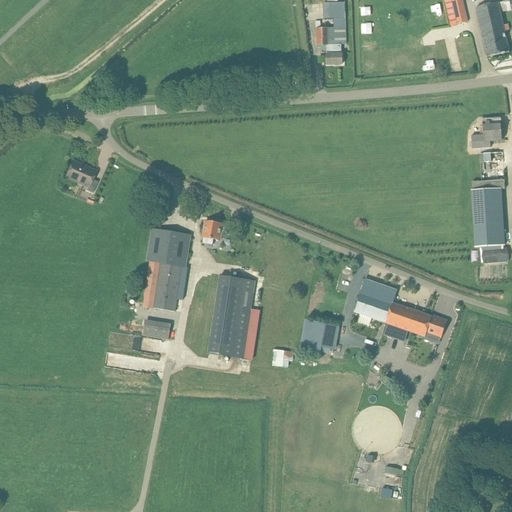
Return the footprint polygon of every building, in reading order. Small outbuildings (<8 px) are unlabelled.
[(461,0),(444,0),(450,26),(466,22),(461,0)] [(499,12),(509,9),(507,1),(476,8),(487,57),(487,58),(509,53),(509,52),(504,31),(509,30),(508,25),(503,26),(499,12)] [(335,28),(317,28),(317,36),(317,46),(326,46),(327,55),(326,55),(326,65),(342,65),(342,55),(338,55),(337,44),(347,44),(346,5),(346,3),(324,4),(324,20),(327,20),(334,20),(335,28)] [(486,142),(492,141),(502,141),(501,122),(483,124),(483,135),(473,136),(474,145),(486,145),(486,142)] [(483,154),(479,154),(480,165),(484,163),(491,162),(491,153),(483,154)] [(73,161),(66,178),(75,182),(89,188),(92,180),(96,172),(73,161)] [(473,191),(497,190),(505,189),(504,180),(482,181),(472,182),(473,191)] [(497,190),(473,191),(472,191),(474,224),(499,222),(497,190)] [(226,234),(228,226),(222,225),(223,224),(205,221),(203,238),(204,238),(203,240),(209,241),(209,239),(220,240),(221,233),(226,234)] [(503,222),(499,222),(474,224),(475,248),(483,247),(503,246),(504,246),(503,222)] [(174,312),(181,267),(186,268),(191,236),(151,230),(146,261),(150,262),(143,307),(174,312)] [(503,246),(483,247),(484,263),(508,261),(507,249),(503,249),(503,246)] [(208,354),(242,359),(254,282),(219,276),(208,354)] [(441,339),(443,331),(447,321),(432,316),(432,317),(415,311),(392,303),(397,291),(365,280),(362,289),(354,313),(425,337),(426,334),(441,339)] [(170,324),(145,320),(142,337),(168,340),(170,324)] [(339,347),(341,328),(328,326),(326,346),(339,347)] [(296,361),(296,350),(274,351),(274,363),(289,363),(289,361),(296,361)] [(486,510),(494,493),(474,484),(466,501),(486,510)]
